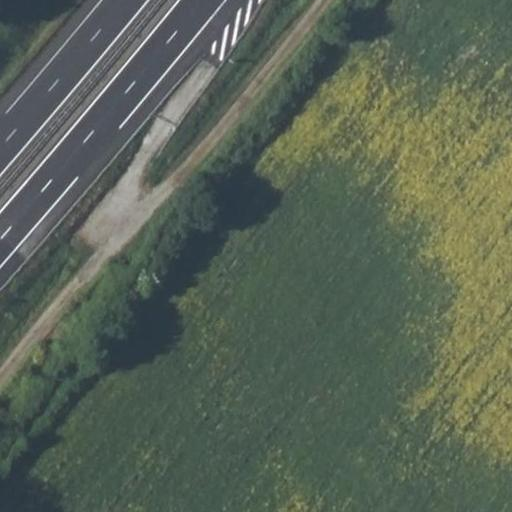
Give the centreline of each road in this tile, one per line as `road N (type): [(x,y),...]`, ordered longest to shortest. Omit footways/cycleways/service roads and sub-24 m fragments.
road 1 (motorway): [(0,240),(203,0)]
road 2 (motorway): [(125,0),(0,149)]
